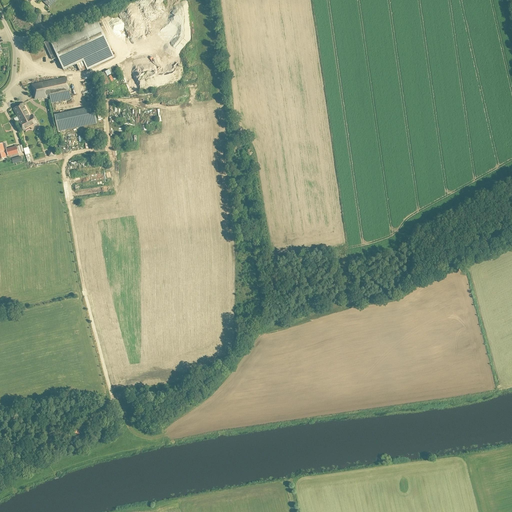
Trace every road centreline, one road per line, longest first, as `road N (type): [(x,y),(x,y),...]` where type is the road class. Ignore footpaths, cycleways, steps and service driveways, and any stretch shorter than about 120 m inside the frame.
road 1 (track): [(107,141),(66,155),(63,170),(88,309),(110,390),(129,426)]
road 2 (track): [(115,397),(82,418),(0,441)]
